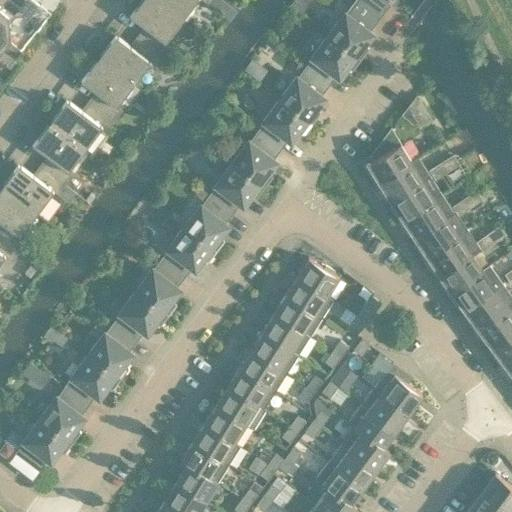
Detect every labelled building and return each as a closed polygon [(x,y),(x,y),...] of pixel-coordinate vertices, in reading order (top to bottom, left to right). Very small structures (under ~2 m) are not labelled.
[(3,0),(0,4),(0,46),(14,58),(21,50),(10,41),(8,23),(14,16),(21,15),(26,19),(38,4),(32,0),(3,0)] [(164,40),(181,18),(157,0),(140,0),(134,8),(137,10),(132,17),(143,26),(136,35),(165,57),(173,46),(164,40)] [(202,0),(206,3),(208,0),(157,0),(181,18),(193,0),(202,0)] [(327,33),(360,58),(368,47),(365,41),(371,32),(367,29),(387,2),(383,0),(356,0),(347,13),(344,11),(327,33)] [(311,61),(306,67),(326,83),(334,73),(338,77),(345,68),(352,68),(360,58),(327,33),(310,56),(313,58),(311,61)] [(158,67),(165,57),(136,35),(129,44),(118,36),(113,42),(110,40),(98,56),(132,82),(149,60),(158,67)] [(14,58),(0,46),(0,60),(7,66),(14,58)] [(115,104),(132,82),(98,56),(85,73),(88,75),(83,81),(95,90),(88,99),(114,119),(114,118),(121,109),(115,104)] [(304,56),(298,62),(306,67),(311,61),(304,56)] [(298,62),(296,68),(302,73),(306,67),(298,62)] [(326,83),(306,67),(302,73),(299,77),(296,75),(279,97),(311,122),(319,111),(317,105),(323,96),(319,93),(326,83)] [(401,115),(412,123),(417,121),(419,125),(430,119),(416,95),(401,115)] [(265,122),(258,131),(278,147),(286,137),(290,140),(297,131),(304,132),(311,122),(279,97),(262,120),(265,122)] [(61,105),(49,121),(83,147),(100,125),(109,132),(117,120),(114,118),(114,119),(88,99),(81,109),(69,100),(64,107),(61,105)] [(83,147),(49,121),(37,137),(39,139),(35,146),(46,155),(39,164),(65,184),(73,173),(67,169),(83,147)] [(374,183),(375,183),(411,161),(410,161),(390,128),(377,146),(382,153),(367,161),(373,170),(369,172),(375,182),(374,183)] [(278,147),(258,131),(251,141),(248,139),(231,161),(263,186),(271,175),(269,169),(275,160),(271,157),(278,147)] [(452,154),(441,162),(446,170),(458,163),(452,154)] [(418,156),(410,161),(411,161),(375,183),(375,184),(376,184),(382,193),(386,191),(391,199),(429,175),(418,158),(418,157),(418,156)] [(217,186),(210,195),(230,211),(238,201),(242,204),(248,195),(256,196),(263,186),(231,161),(214,183),(217,186)] [(446,170),(441,162),(429,169),(434,178),(446,170)] [(13,169),(1,186),(35,212),(51,190),(57,194),(65,184),(39,164),(32,173),(20,165),(16,171),(13,169)] [(398,220),(398,221),(441,193),(441,192),(440,193),(429,175),(391,199),(396,208),(393,210),(399,219),(398,220)] [(35,212),(1,186),(0,186),(0,235),(20,251),(27,240),(18,234),(35,212)] [(195,193),(205,201),(210,195),(199,187),(195,193)] [(464,198),(469,206),(481,199),(475,190),(464,198)] [(441,193),(398,221),(399,221),(400,221),(406,230),(409,228),(415,236),(446,216),(452,212),(441,194),(441,193)] [(230,211),(210,195),(202,205),(200,203),(183,225),(215,250),(223,239),(221,233),(227,224),(223,220),(230,211)] [(458,214),(469,206),(464,198),(452,205),(455,210),(458,214)] [(446,216),(415,236),(420,244),(417,247),(423,256),(422,257),(467,227),(458,214),(455,210),(452,212),(446,216)] [(165,254),(162,259),(182,275),(189,265),(194,269),(200,260),(208,260),(215,250),(183,225),(166,247),(169,249),(165,254)] [(499,225),(487,233),(493,242),(504,234),(499,225)] [(467,227),(422,257),(423,258),(424,257),(430,267),(434,264),(439,273),(470,252),(479,245),(476,241),(467,227)] [(493,242),(487,233),(476,241),(479,245),(482,249),(493,242)] [(0,258),(3,254),(12,261),(20,251),(0,235),(0,258)] [(165,254),(167,253),(154,244),(150,250),(162,259),(165,254)] [(481,269),(470,252),(439,273),(445,281),(441,283),(448,292),(447,293),(447,294),(482,269),(481,269)] [(308,257),(296,276),(325,295),(338,275),(333,273),(334,271),(325,265),(324,266),(308,257)] [(182,275),(162,259),(154,269),(152,267),(135,289),(167,314),(175,303),(173,296),(179,288),(175,284),(182,275)] [(489,264),(481,269),(482,269),(447,294),(448,294),(449,294),(455,303),(459,300),(464,308),(501,282),(489,265),(489,264)] [(325,295),(296,276),(284,294),(321,317),(332,299),(325,295)] [(473,329),(511,300),(511,297),(501,282),(464,308),(470,317),(467,319),(473,328),(472,329),(473,329)] [(121,313),(114,323),(134,339),(141,329),(146,332),(152,323),(160,324),(167,314),(135,289),(118,311),(121,313)] [(284,294),(273,312),(309,335),(321,317),(284,294)] [(356,314),(366,321),(380,302),(370,295),(356,314)] [(511,300),(473,329),(473,330),(474,329),(481,338),(484,336),(490,344),(511,327),(511,300)] [(273,312),(261,330),(298,354),(309,335),(273,312)] [(366,321),(356,314),(350,322),(360,330),(366,321)] [(134,339),(114,323),(106,333),(103,331),(87,353),(119,378),(127,367),(125,360),(131,351),(127,348),(134,339)] [(56,331),(50,326),(44,335),(50,340),(56,331)] [(499,365),(511,354),(511,327),(490,344),(496,352),(493,354),(500,363),(499,364),(499,365)] [(261,330),(250,349),(286,372),(298,354),(261,330)] [(369,344),(361,337),(353,348),(361,354),(369,344)] [(340,339),(332,350),(340,356),(348,345),(340,339)] [(274,390),(286,372),(250,349),(238,367),(274,390)] [(340,356),(332,350),(324,360),(332,367),(340,356)] [(73,377),(65,387),(86,403),(93,393),(98,396),(104,387),(111,388),(119,378),(87,353),(70,375),(73,377)] [(511,354),(499,365),(500,365),(501,365),(507,374),(511,371),(511,372),(511,354)] [(373,386),(408,412),(421,394),(406,383),(412,376),(392,361),(373,386)] [(238,367),(226,385),(263,409),(274,390),(238,367)] [(337,369),(329,380),(337,386),(345,375),(337,369)] [(42,371),(34,381),(41,386),(48,376),(42,371)] [(306,384),(314,391),(322,380),(314,374),(306,384)] [(337,386),(329,380),(321,390),(329,396),(337,386)] [(306,401),(314,391),(306,384),(298,395),(306,401)] [(226,385),(215,404),(244,423),(253,428),(264,410),(263,409),(226,385)] [(373,386),(360,403),(395,429),(408,412),(373,386)] [(55,395),(39,417),(71,442),(79,431),(77,424),(83,415),(79,412),(86,403),(65,387),(58,397),(55,395)] [(360,403),(347,421),(353,426),(359,430),(360,430),(382,446),(395,429),(360,403)] [(203,422),(233,441),(244,423),(215,404),(203,422)] [(319,410),(311,420),(320,426),(328,416),(319,410)] [(289,425),(297,431),(305,420),(297,414),(289,425)] [(63,452),(71,442),(39,417),(22,439),(25,441),(17,452),(38,467),(45,457),(50,460),(56,451),(63,452)] [(320,426),(311,420),(303,431),(312,437),(320,426)] [(191,440),(228,464),(239,445),(233,441),(203,422),(191,440)] [(289,441),(297,431),(289,425),(281,435),(289,441)] [(353,426),(341,442),(375,468),(389,450),(382,446),(360,430),(359,430),(353,426)] [(179,459),(186,464),(187,463),(210,477),(217,481),(228,464),(191,440),(179,459)] [(341,442),(328,460),(362,486),(375,468),(341,442)] [(286,455),(294,461),(302,450),(293,444),(286,455)] [(3,446),(0,449),(0,450),(7,456),(12,449),(8,445),(3,446)] [(275,469),(278,465),(283,458),(275,452),(267,463),(275,469)] [(283,458),(278,465),(291,476),(299,465),(294,461),(286,455),(283,458)] [(350,502),(362,486),(328,460),(314,478),(327,487),(349,503),(350,502)] [(205,500),(217,481),(210,477),(187,463),(186,464),(175,481),(205,500)] [(267,479),(275,469),(267,463),(259,473),(267,479)] [(481,489),(511,511),(511,484),(494,472),(481,489)] [(183,511),(197,511),(205,500),(175,481),(164,499),(183,511)] [(271,482),(264,493),(272,499),(280,489),(271,482)] [(241,497),(249,503),(257,493),(249,487),(241,497)] [(327,487),(314,504),(325,511),(352,511),(356,507),(350,502),(349,503),(327,487)] [(511,511),(481,489),(468,507),(475,511),(511,511)] [(272,499),(264,493),(256,504),(264,510),(272,499)] [(233,508),(230,511),(243,511),(249,503),(241,497),(233,508)] [(183,511),(164,499),(155,511),(183,511)]
